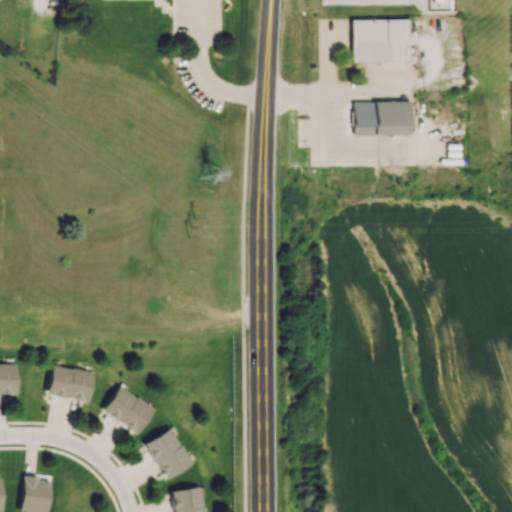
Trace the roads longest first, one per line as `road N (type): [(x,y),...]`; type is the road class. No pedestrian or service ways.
road 1 (tertiary): [(271,0),(260,179),(260,511)]
road 2 (residential): [(130,511),(109,470),(77,443),(0,435)]
